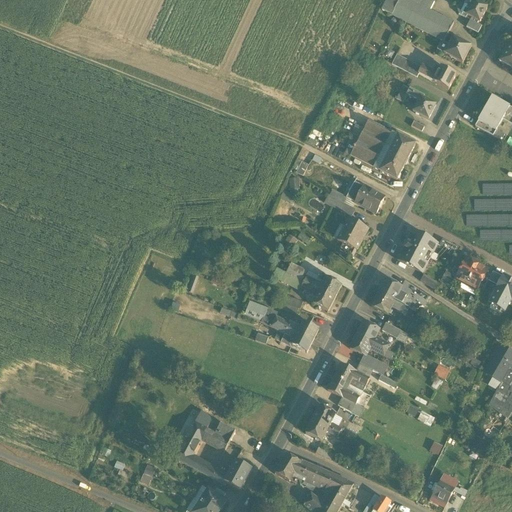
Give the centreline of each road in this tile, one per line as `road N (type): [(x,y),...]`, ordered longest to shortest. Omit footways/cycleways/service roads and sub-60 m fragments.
road 1 (track): [(407,200),(297,143),(0,28)]
road 2 (residential): [(401,213),(279,444)]
road 3 (residential): [(511,11),(401,213)]
road 4 (residential): [(422,511),(279,444)]
road 5 (unclassified): [(139,511),(0,456)]
road 6 (track): [(377,260),(503,339)]
road 7 (residential): [(401,213),(511,269)]
